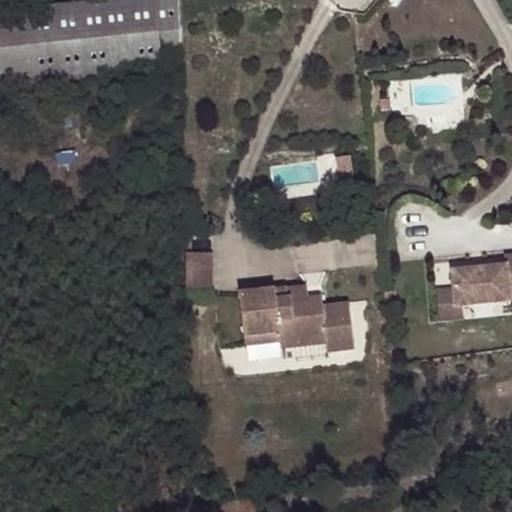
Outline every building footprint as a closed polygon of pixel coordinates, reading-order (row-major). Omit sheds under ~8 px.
[(180,0),(103,0),(104,4),(106,4),(113,74),(183,63),(180,0)] [(0,14),(0,85),(113,74),(106,4),(104,4),(0,14)] [(351,150),(337,152),(341,184),(355,182),(351,150)] [(511,259),(459,266),(461,282),(463,299),(469,299),(511,293),(511,249),(511,257),(511,259)] [(210,256),(190,257),(191,276),(192,292),(212,290),(210,256)] [(463,299),(461,282),(443,284),(446,315),(470,312),(469,299),(463,299)] [(308,283),(276,287),(277,297),(309,293),(308,283)] [(276,287),(240,291),(246,340),(280,336),(281,345),(326,340),(327,349),(354,346),(349,303),(323,306),(311,308),(309,293),(277,297),(276,287)] [(322,291),(309,293),(311,308),(323,306),(322,291)]
